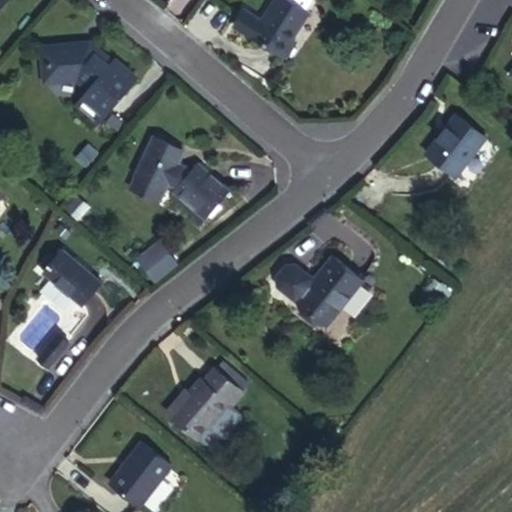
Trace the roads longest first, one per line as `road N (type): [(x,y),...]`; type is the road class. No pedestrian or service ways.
road 1 (residential): [(327,183),(124,345),(39,462),(0,437)]
road 2 (residential): [(327,183),(108,0)]
road 3 (residential): [(469,0),(412,99),(327,183)]
